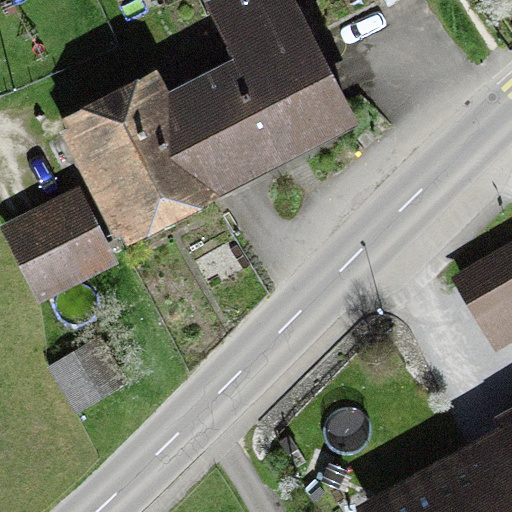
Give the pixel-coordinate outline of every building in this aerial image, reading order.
[(157,74),(54,125),(123,264),(207,223),(202,211),(360,134),(294,0),(214,0),(203,5),(235,69),(170,100),(157,74)] [(78,201),(3,235),(40,316),(116,281),(78,201)] [(511,260),(458,292),(488,345),(511,331),(511,260)] [(97,355),(52,381),(78,426),(123,400),(97,355)] [(511,511),(511,440),(375,511),(511,511)]
